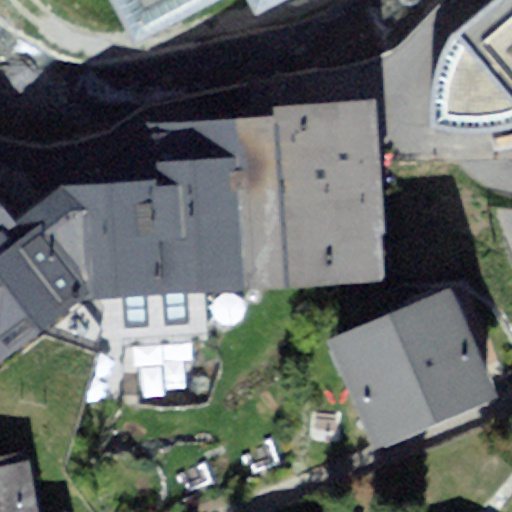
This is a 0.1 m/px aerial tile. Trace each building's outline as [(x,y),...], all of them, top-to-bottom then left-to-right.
[(112,0),(131,35),(197,0),(112,0)] [(511,0),(479,0),(454,22),(433,56),(428,89),(428,123),(466,130),(501,127),(511,123),(511,0)] [(169,293),(388,282),(380,129),(162,140),(169,293)] [(0,340),(65,292),(0,205),(0,340)] [(452,280),(321,330),(360,434),(492,385),(452,280)] [(50,511),(41,441),(0,446),(0,511),(50,511)]
